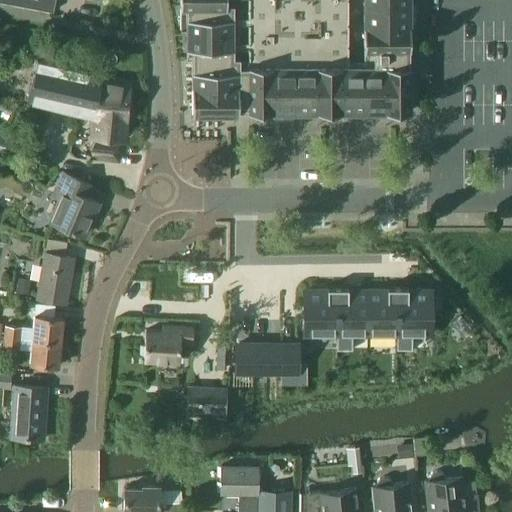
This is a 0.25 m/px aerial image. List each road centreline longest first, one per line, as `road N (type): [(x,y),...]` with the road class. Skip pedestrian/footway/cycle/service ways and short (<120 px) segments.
road 1 (tertiary): [(78,511),(92,323),(156,194)]
road 2 (residential): [(438,203),(205,202),(156,194)]
road 3 (residential): [(438,203),(439,0)]
road 4 (tertiary): [(156,194),(160,116),(149,0)]
